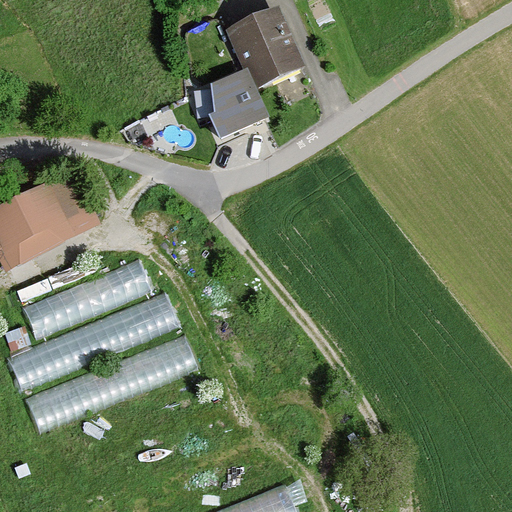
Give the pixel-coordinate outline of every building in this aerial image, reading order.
[(263,92),(307,73),(280,11),(236,30),(263,92)] [(267,123),(243,74),(196,96),(220,145),(267,123)] [(0,268),(10,289),(86,251),(51,184),(0,209),(0,268)] [(21,385),(181,331),(167,290),(155,294),(143,261),(54,291),(51,281),(18,292),(30,327),(4,336),(21,385)] [(55,290),(101,275),(97,262),(51,277),(55,290)] [(25,393),(39,431),(199,370),(185,334),(122,358),(121,356),(25,393)] [(221,511),(310,511),(308,505),(297,509),(290,489),(221,511)]
